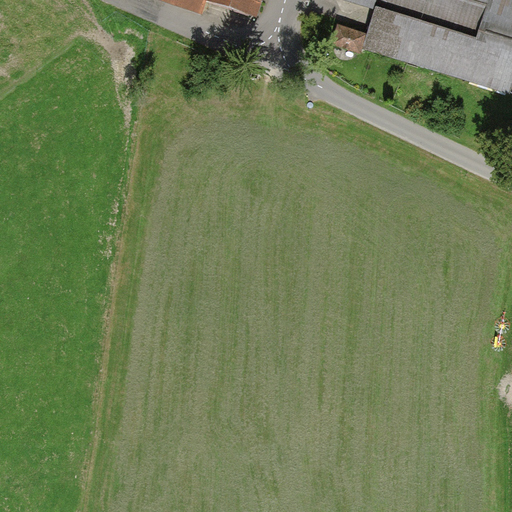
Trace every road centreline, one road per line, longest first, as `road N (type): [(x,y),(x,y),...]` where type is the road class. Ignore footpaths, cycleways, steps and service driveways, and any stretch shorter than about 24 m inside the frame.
road 1 (unclassified): [(511,178),(297,75),(269,52)]
road 2 (unclassified): [(269,52),(118,0)]
